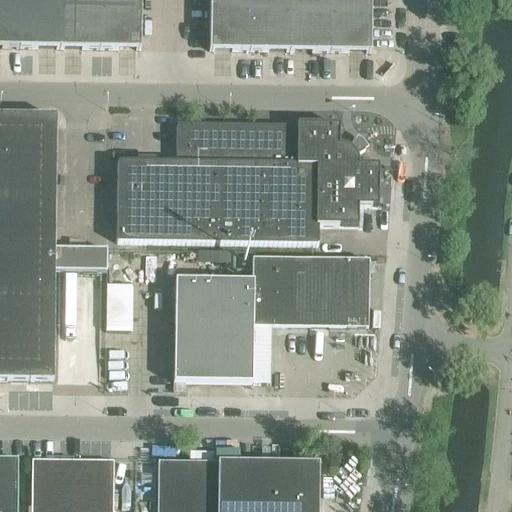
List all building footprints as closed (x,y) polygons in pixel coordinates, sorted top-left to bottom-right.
[(140,0),(0,0),(0,50),(140,52),(140,0)] [(369,55),(370,0),(209,0),(209,53),(369,55)] [(0,384),(52,386),(55,119),(0,118),(0,384)] [(117,167),(116,244),(116,245),(117,246),(118,246),(315,249),(316,249),(317,248),(317,247),(317,230),(357,230),(357,210),(377,210),(378,168),(358,168),(357,165),(357,161),(355,158),(353,155),(351,153),(348,150),(345,149),(342,148),(338,148),(338,128),(296,127),(296,129),(178,127),(177,127),(176,128),(176,129),(175,165),(119,164),(118,165),(117,165),(117,167)] [(251,284),(174,283),(173,386),(251,387),(252,331),(367,332),(368,263),(251,262),(251,284)] [(108,286),(107,333),(133,333),(134,286),(108,286)] [(0,511),(16,511),(17,462),(0,462),(0,511)] [(30,511),(112,511),(113,464),(31,463),(30,511)] [(156,511),(317,511),(318,509),(318,496),(318,467),(157,465),(156,511)]
